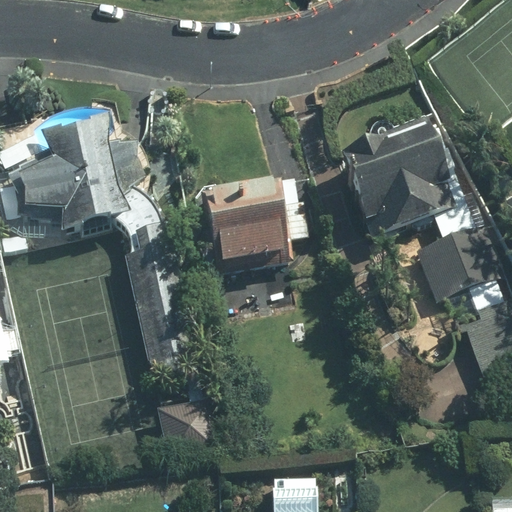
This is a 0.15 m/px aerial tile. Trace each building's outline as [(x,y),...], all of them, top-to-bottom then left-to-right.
[(151,188),(144,154),(115,126),(49,143),(50,147),(51,154),(12,183),(20,217),(19,222),(66,226),(69,237),(137,222),(129,204),(151,188)] [(430,129),(346,160),(377,242),(461,211),(430,129)] [(285,186),(213,199),(226,272),(298,259),(285,186)] [(486,229),(418,256),(439,307),(506,281),(486,229)] [(208,376),(175,231),(141,239),(145,257),(128,260),(157,387),(208,376)] [(209,396),(160,405),(171,462),(220,453),(209,396)] [(364,511),(364,489),(341,489),(341,511),(364,511)] [(58,511),(58,500),(12,499),(11,511),(58,511)]
